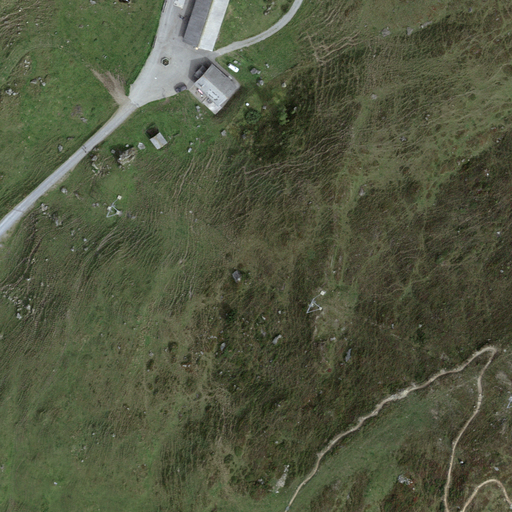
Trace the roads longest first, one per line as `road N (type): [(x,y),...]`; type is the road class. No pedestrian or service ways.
road 1 (track): [(297,0),(281,26),(164,78),(0,230)]
road 2 (track): [(130,108),(58,43),(23,48),(0,79)]
